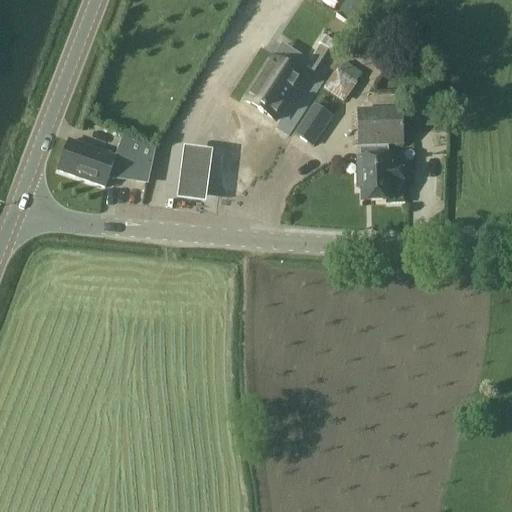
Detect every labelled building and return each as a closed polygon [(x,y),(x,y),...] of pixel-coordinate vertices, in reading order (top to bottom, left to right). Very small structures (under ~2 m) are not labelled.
[(300,66),(321,79),(345,42),(323,29),(300,66)] [(272,60),(250,94),(245,103),(251,107),(260,112),(259,113),(263,115),(275,122),(302,80),(273,61),(272,60)] [(323,91),(343,105),(357,85),(356,84),(338,72),(337,71),(323,91)] [(294,135),(310,146),(330,117),(314,105),(294,135)] [(413,106),(413,126),(446,125),(446,105),(413,106)] [(403,111),(356,112),(357,148),(404,147),(403,111)] [(56,173),(103,190),(108,179),(132,181),(146,184),(149,166),(147,165),(149,160),(124,150),(121,157),(115,156),(113,159),(67,143),(56,173)] [(358,160),(359,190),(362,190),(363,204),(389,203),(389,205),(404,204),(404,187),(402,188),(401,170),(398,170),(398,159),(388,159),(387,149),(362,150),(362,160),(358,160)]
